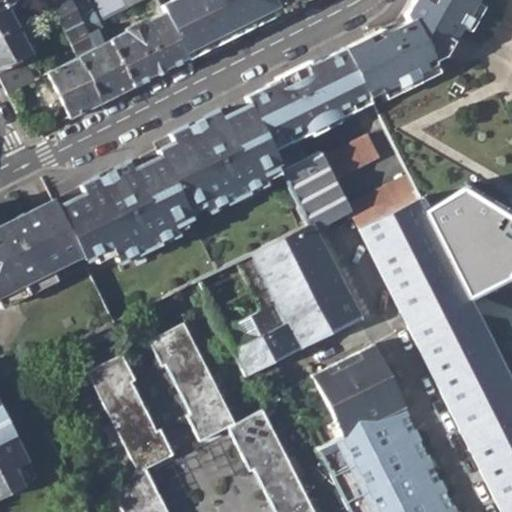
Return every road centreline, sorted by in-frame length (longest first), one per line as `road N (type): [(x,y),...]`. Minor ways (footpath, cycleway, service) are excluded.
road 1 (residential): [(24,164),(360,0)]
road 2 (residential): [(330,230),(472,511)]
road 3 (residential): [(138,358),(217,511)]
